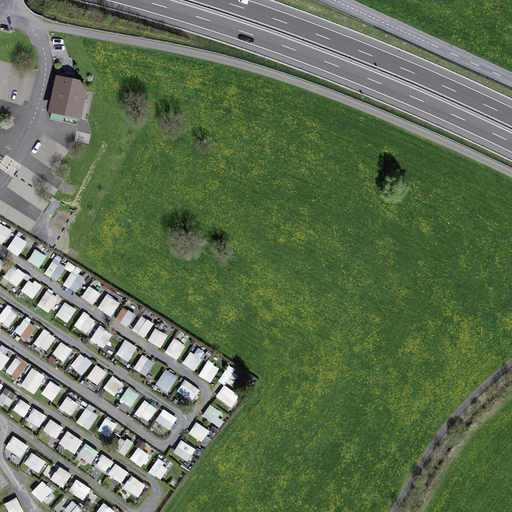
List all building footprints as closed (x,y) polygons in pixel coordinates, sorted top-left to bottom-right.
[(80,83),(59,78),(51,113),(78,118),(84,91),(79,90),(80,83)] [(0,242),(4,245),(13,230),(0,221),(0,242)] [(19,256),(29,242),(18,234),(8,249),(19,256)] [(35,249),(29,262),(41,268),(47,255),(35,249)] [(54,262),(46,274),(57,281),(65,269),(54,262)] [(3,277),(17,287),(26,275),(12,265),(3,277)] [(72,266),(65,288),(77,292),(85,270),(72,266)] [(30,280),(22,291),(33,299),(41,288),(30,280)] [(90,286),(82,297),(94,306),(102,294),(90,286)] [(49,313),(59,298),(48,290),(38,305),(49,313)] [(107,294),(98,309),(112,318),(122,303),(107,294)] [(65,302),(57,316),(68,323),(77,310),(65,302)] [(23,315),(22,316),(7,306),(0,315),(0,321),(27,341),(38,326),(23,315)] [(116,320),(128,327),(136,315),(123,307),(116,320)] [(84,313),(75,325),(91,337),(100,326),(84,313)] [(145,338),(154,324),(142,316),(133,331),(145,338)] [(91,339),(103,349),(113,337),(101,327),(91,339)] [(161,348),(169,335),(156,328),(148,341),(161,348)] [(47,352),(57,338),(45,329),(34,343),(47,352)] [(178,361),(191,341),(180,334),(167,354),(178,361)] [(126,340),(116,354),(129,362),(138,348),(126,340)] [(62,341),(53,353),(64,362),(73,350),(62,341)] [(0,368),(4,371),(13,352),(0,345),(0,368)] [(195,345),(183,363),(195,372),(207,353),(195,345)] [(81,354),(71,365),(83,376),(93,364),(81,354)] [(136,366),(148,375),(156,362),(143,354),(136,366)] [(16,356),(6,372),(19,380),(29,364),(16,356)] [(211,383),(221,368),(209,360),(199,376),(211,383)] [(99,386),(109,373),(97,364),(87,378),(99,386)] [(220,381),(232,387),(239,372),(228,366),(220,381)] [(34,368),(21,385),(33,394),(46,377),(34,368)] [(165,369),(156,385),(169,393),(179,377),(165,369)] [(114,376),(104,387),(116,398),(126,387),(114,376)] [(185,380),(178,391),(193,401),(201,390),(185,380)] [(42,394),(53,402),(62,389),(51,381),(42,394)] [(216,396),(231,408),(240,397),(225,385),(216,396)] [(6,387),(0,396),(0,400),(10,407),(18,395),(6,387)] [(132,407),(139,394),(128,388),(121,401),(132,407)] [(60,410),(73,416),(79,402),(66,397),(60,410)] [(20,399),(14,410),(25,417),(31,406),(20,399)] [(147,424),(158,409),(145,400),(135,415),(147,424)] [(227,418),(209,407),(203,416),(221,427),(227,418)] [(34,408),(24,427),(36,434),(47,416),(34,408)] [(87,408),(77,423),(89,431),(99,416),(87,408)] [(170,431),(178,418),(164,409),(156,421),(170,431)] [(100,434),(113,437),(116,422),(103,419),(100,434)] [(43,431),(57,439),(64,428),(50,420),(43,431)] [(203,442),(210,431),(197,422),(189,434),(203,442)] [(59,444),(75,454),(84,441),(68,431),(59,444)] [(127,456),(136,440),(122,432),(113,448),(127,456)] [(4,456),(18,464),(28,445),(14,437),(4,456)] [(181,439),(174,453),(189,461),(197,448),(181,439)] [(87,444),(77,459),(89,468),(100,452),(87,444)] [(139,447),(130,459),(142,467),(150,456),(139,447)] [(25,464),(39,473),(46,462),(32,452),(25,464)] [(103,455),(95,467),(106,474),(114,462),(103,455)] [(149,473),(162,480),(171,465),(158,457),(149,473)] [(122,483),(129,472),(116,464),(108,475),(122,483)] [(58,466),(51,479),(64,487),(72,474),(58,466)] [(0,490),(9,483),(0,472),(0,490)] [(132,475),(123,487),(139,497),(147,485),(132,475)] [(70,491),(86,500),(93,489),(77,479),(70,491)] [(43,481),(32,491),(42,502),(53,491),(43,481)] [(4,503),(8,511),(24,511),(16,497),(4,503)] [(67,511),(80,511),(83,508),(66,498),(60,507),(67,511)] [(104,502),(96,511),(114,511),(115,511),(104,502)]
